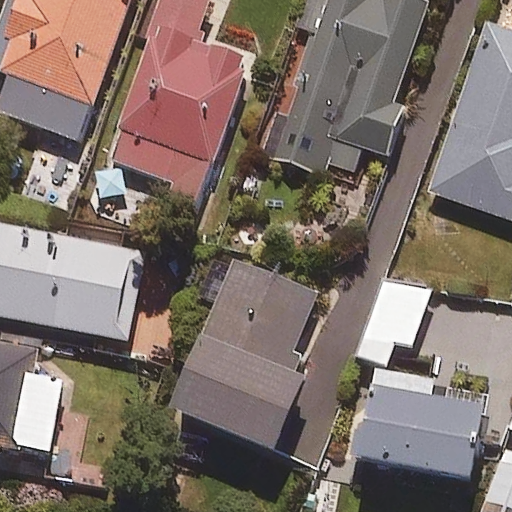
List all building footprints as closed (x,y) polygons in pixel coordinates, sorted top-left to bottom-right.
[(137,0),(24,0),(9,39),(17,42),(0,85),(0,122),(77,153),(137,0)] [(213,9),(188,0),(169,0),(110,171),(176,194),(170,211),(198,221),(249,75),(196,57),(213,9)] [(428,20),(368,0),(329,0),(289,123),(278,120),(264,163),(327,184),(333,168),(357,176),(364,157),(389,165),(405,118),(396,115),(428,20)] [(431,201),(511,230),(511,45),(490,37),(431,201)] [(120,259),(0,233),(0,328),(100,350),(120,259)] [(307,395),(296,391),(306,366),(297,363),(319,306),(233,274),(174,431),(279,471),(307,395)] [(430,303),(383,290),(361,368),(390,376),(397,351),(415,356),(430,303)] [(37,366),(0,359),(0,471),(1,472),(3,460),(51,468),(64,394),(33,388),(37,366)] [(437,392),(382,379),(359,476),(470,503),(487,430),(431,416),(437,392)] [(511,511),(511,458),(505,456),(486,511),(511,511)]
